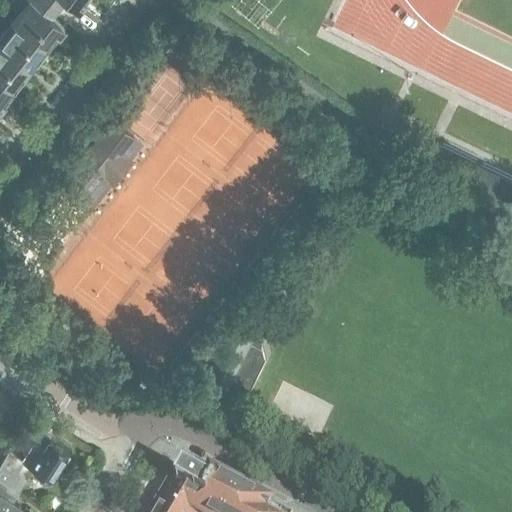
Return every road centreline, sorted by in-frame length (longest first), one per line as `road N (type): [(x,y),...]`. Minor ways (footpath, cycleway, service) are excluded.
road 1 (residential): [(0,184),(146,0)]
road 2 (residential): [(338,511),(175,426),(154,425)]
road 3 (residential): [(154,425),(111,424),(0,356)]
